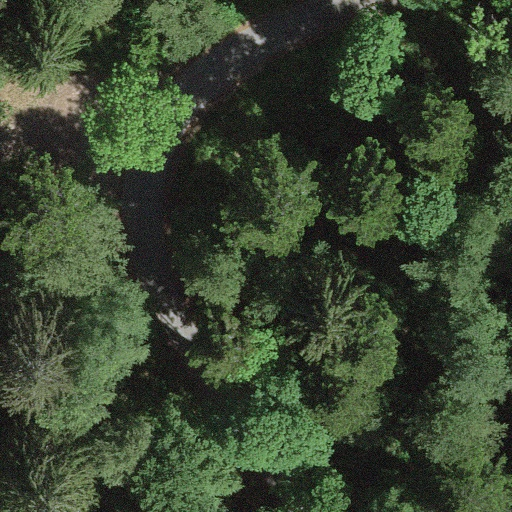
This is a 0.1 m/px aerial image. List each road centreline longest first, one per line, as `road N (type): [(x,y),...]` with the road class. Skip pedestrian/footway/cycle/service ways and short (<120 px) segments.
road 1 (unclassified): [(380,0),(282,31),(205,73),(162,116),(144,175),(148,245),(160,283),(306,511)]
road 2 (track): [(143,208),(59,139),(0,140)]
